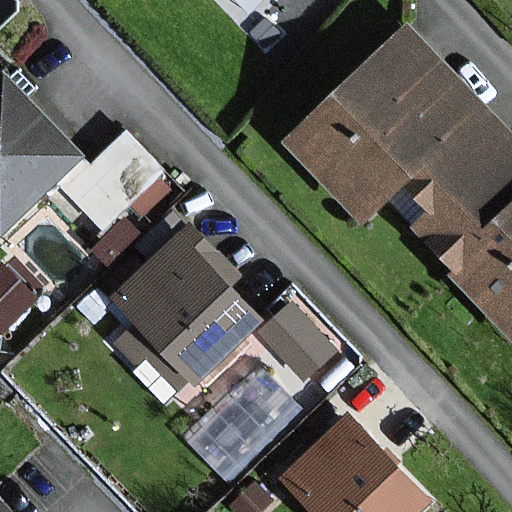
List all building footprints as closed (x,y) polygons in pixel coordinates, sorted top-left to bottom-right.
[(377,209),(395,191),(462,256),(511,204),(511,130),(410,32),(305,140),(377,209)] [(89,152),(16,74),(0,89),(0,213),(11,226),(89,152)] [(132,117),(67,174),(107,219),(172,161),(132,117)] [(511,316),(511,204),(462,256),(456,262),(511,316)] [(242,271),(197,225),(126,293),(150,318),(126,341),(174,391),(200,367),(206,373),(267,313),(234,279),(242,271)] [(37,295),(7,265),(0,271),(0,317),(8,325),(37,295)] [(338,349),(296,304),(269,329),(311,374),(338,349)] [(417,511),(434,496),(356,416),(295,474),(331,511),(417,511)]
